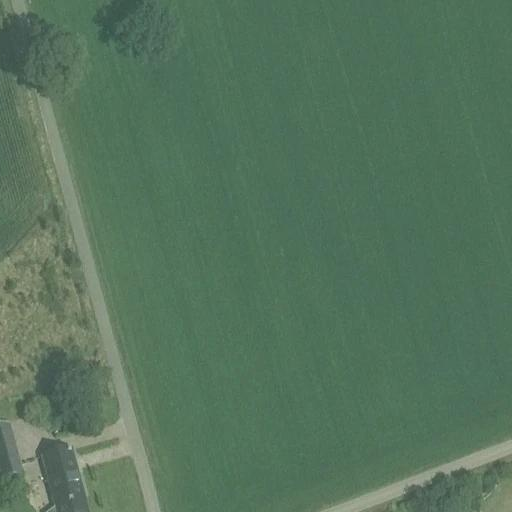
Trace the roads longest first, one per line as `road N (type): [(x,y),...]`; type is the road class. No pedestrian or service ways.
road 1 (unclassified): [(154,511),(17,0)]
road 2 (unclassified): [(337,511),(511,446)]
